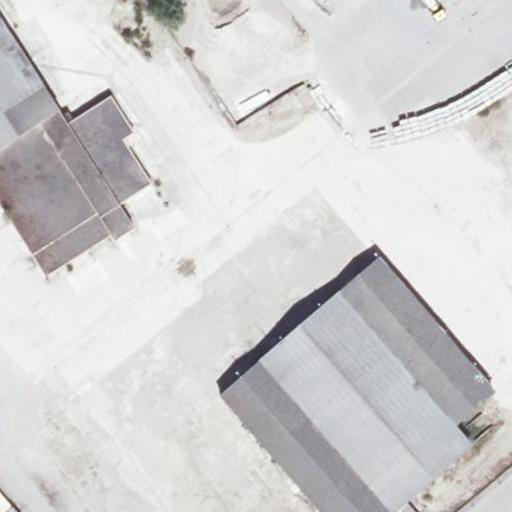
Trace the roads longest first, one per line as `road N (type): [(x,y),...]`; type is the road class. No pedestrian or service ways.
road 1 (unknown): [(239,196),(87,0)]
road 2 (unknown): [(0,294),(23,335),(23,370),(0,433)]
